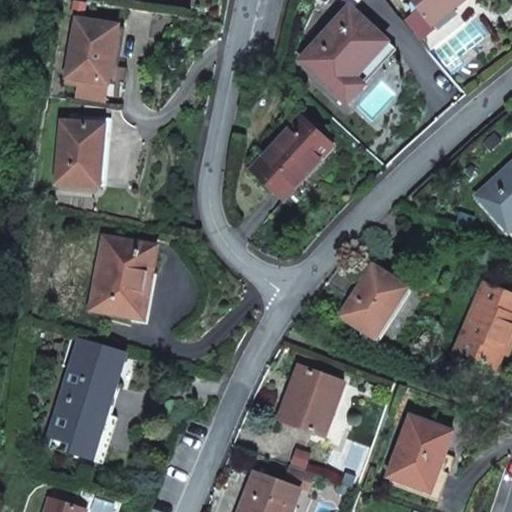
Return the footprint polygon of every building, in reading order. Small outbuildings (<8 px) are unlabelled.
[(452,6),(460,0),(413,0),(432,25),(454,8),(452,6)] [(460,0),(452,6),(454,8),(464,0),(460,0)] [(301,61),(347,104),(364,86),(356,78),(388,43),(351,8),(301,61)] [(77,20),(68,77),(82,80),(109,84),(118,26),(77,20)] [(424,21),(413,30),(421,39),(432,30),(424,21)] [(119,68),(125,27),(118,26),(109,84),(126,87),(129,70),(119,68)] [(356,78),(364,86),(397,51),(388,43),(356,78)] [(67,83),(81,85),(82,80),(68,77),(67,83)] [(81,85),(78,102),(105,108),(109,84),(82,80),(81,85)] [(252,171),(285,201),(335,147),(301,116),(252,171)] [(84,118),(84,124),(105,126),(100,187),(106,187),(111,121),(84,118)] [(58,183),(100,187),(105,126),(84,124),(63,123),(58,183)] [(509,234),(511,231),(511,163),(476,197),(509,234)] [(157,248),(105,239),(92,310),(142,319),(150,276),(152,276),(157,248)] [(408,288),(374,267),(363,285),(375,292),(367,305),(355,297),(343,316),(377,338),(408,288)] [(150,276),(142,319),(144,319),(152,276),(150,276)] [(456,354),(497,371),(504,354),(511,334),(511,295),(485,284),(456,354)] [(363,285),(355,297),(367,305),(375,292),(363,285)] [(70,421),(65,436),(97,445),(106,415),(126,352),(82,339),(58,418),(70,421)] [(278,419),(329,438),(342,402),(337,400),(343,382),(298,365),(278,419)] [(337,400),(342,402),(348,384),(343,382),(337,400)] [(97,445),(92,460),(104,464),(118,418),(106,415),(97,445)] [(454,433),(412,417),(389,477),(432,492),(440,471),(454,433)] [(53,432),(65,436),(70,421),(58,418),(53,432)] [(316,474),(291,466),(284,484),(301,490),(308,493),(316,474)] [(432,492),(443,497),(451,475),(440,471),(432,492)] [(256,473),(245,501),(249,503),(247,509),(243,507),(241,511),(296,511),(298,509),(295,508),(301,490),(284,484),(256,473)] [(50,499),(45,511),(86,511),(87,511),(50,499)]
